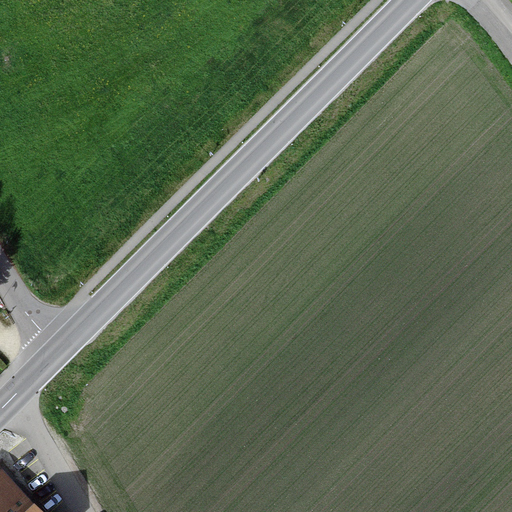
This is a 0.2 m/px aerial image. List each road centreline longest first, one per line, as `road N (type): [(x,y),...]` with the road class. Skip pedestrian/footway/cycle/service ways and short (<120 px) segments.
road 1 (secondary): [(59,350),(412,0)]
road 2 (track): [(14,395),(79,511)]
